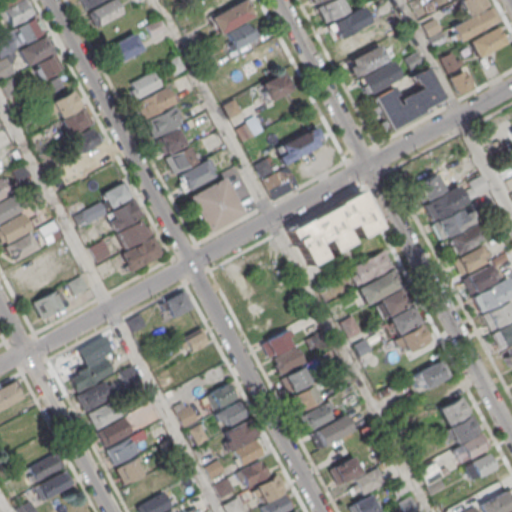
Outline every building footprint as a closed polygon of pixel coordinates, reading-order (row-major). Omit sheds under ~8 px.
[(5,26),(0,16),(0,9),(16,0),(23,0),(31,12),(5,26)] [(78,0),(83,8),(100,0),(78,0)] [(96,24),(89,11),(110,0),(115,0),(121,11),(96,24)] [(218,33),(209,17),(240,0),(242,0),(250,15),(218,33)] [(325,22),(316,7),(328,0),(340,0),(346,10),(325,22)] [(465,15),(457,0),(484,0),(486,4),(465,15)] [(458,41),(450,27),(487,6),(495,21),(458,41)] [(337,39),(329,23),(360,7),(368,22),(337,39)] [(427,36),(420,22),(431,15),(439,29),(427,36)] [(16,44),(8,29),(28,18),(37,33),(16,44)] [(150,36),(144,26),(157,19),(162,29),(150,36)] [(233,48),(225,33),(244,23),(253,38),(233,48)] [(476,56),(468,41),(496,27),(504,42),(476,56)] [(343,58),(335,43),(357,31),(365,46),(343,58)] [(433,47),(428,38),(440,32),(445,41),(433,47)] [(116,60),(109,46),(131,34),(139,48),(116,60)] [(24,64),(16,50),(43,35),(51,49),(24,64)] [(255,71),(276,61),(268,44),(247,54),(255,71)] [(348,60),(356,74),(385,59),(377,44),(348,60)] [(191,52),(203,73),(216,66),(204,45),(191,52)] [(446,72),(438,58),(450,51),(458,66),(446,72)] [(37,80),(28,65),(52,52),(60,67),(37,80)] [(409,71),(403,59),(415,52),(422,64),(409,71)] [(0,77),(0,57),(4,55),(12,71),(0,77)] [(172,74),(165,61),(177,55),(183,68),(172,74)] [(367,93),(358,77),(389,61),(397,77),(367,93)] [(211,87),(205,75),(218,68),(224,80),(211,87)] [(388,128),(371,96),(390,86),(394,94),(392,96),(396,104),(399,102),(397,98),(418,86),(415,82),(414,83),(412,79),(409,81),(407,76),(423,68),(442,102),(437,105),(435,101),(426,106),(428,109),(423,112),(421,109),(388,128)] [(457,93),(448,77),(462,70),(471,85),(457,93)] [(135,98),(127,83),(152,71),(159,86),(135,98)] [(269,99),(260,83),(279,73),(288,89),(269,99)] [(0,81),(0,83),(7,97),(17,91),(10,76),(0,81)] [(49,91),(45,83),(55,77),(60,85),(49,91)] [(141,118),(133,102),(165,86),(173,101),(141,118)] [(58,116),(50,101),(69,91),(77,106),(58,116)] [(227,116),(221,105),(232,99),(238,110),(227,116)] [(150,137),(142,121),(174,104),(182,120),(150,137)] [(68,134),(59,119),(82,106),(91,120),(68,134)] [(165,153),(156,137),(175,126),(184,143),(165,153)] [(77,152),(69,138),(88,128),(95,142),(77,152)] [(280,164),(276,156),(284,152),(280,145),(308,130),(316,145),(280,164)] [(492,159),(485,146),(497,139),(505,152),(492,159)] [(79,175),(71,159),(101,143),(109,159),(79,175)] [(162,157),(185,145),(194,162),(170,174),(162,157)] [(259,176),(253,165),(263,159),(270,170),(259,176)] [(185,189),(176,173),(202,160),(210,175),(185,189)] [(15,181),(10,170),(21,164),(27,175),(15,181)] [(260,178),(271,198),(296,185),(285,165),(260,178)] [(55,186),(48,173),(61,166),(68,178),(55,186)] [(413,185),(421,200),(446,185),(438,171),(413,185)] [(467,181),(474,195),(488,187),(481,173),(467,181)] [(188,196),(207,232),(241,213),(221,178),(188,196)] [(25,198),(20,188),(30,182),(36,193),(25,198)] [(107,207),(99,193),(117,183),(125,197),(107,207)] [(427,221),(418,204),(455,185),(464,201),(427,221)] [(308,264),(297,244),(295,245),(287,231),(359,191),(378,226),(359,237),(352,224),(344,229),(351,241),(331,252),(324,239),(317,243),(324,255),(308,264)] [(0,220),(0,199),(11,194),(19,210),(0,220)] [(112,230),(102,212),(130,198),(139,216),(112,230)] [(438,239),(430,223),(462,205),(471,221),(438,239)] [(75,224),(70,216),(83,208),(88,216),(75,224)] [(0,242),(0,222),(20,213),(28,229),(0,242)] [(43,243),(35,229),(49,220),(58,234),(43,243)] [(122,247),(113,232),(137,220),(145,235),(122,247)] [(85,244),(78,232),(90,224),(98,236),(85,244)] [(444,240),(453,255),(481,240),(473,224),(444,240)] [(28,232),(3,246),(11,260),(36,247),(28,232)] [(126,270),(118,253),(151,236),(159,253),(126,270)] [(93,261),(86,246),(99,240),(106,254),(93,261)] [(460,273),(452,259),(479,244),(483,252),(479,254),(483,260),(460,273)] [(358,282),(350,266),(381,250),(390,265),(358,282)] [(22,293),(60,274),(49,253),(12,272),(22,293)] [(469,293),(461,279),(488,264),(492,271),(488,274),(492,280),(469,293)] [(270,286),(263,270),(232,284),(239,300),(270,286)] [(365,303),(357,287),(388,271),(396,286),(365,303)] [(70,294),(64,282),(77,276),(83,288),(70,294)] [(478,311),(470,295),(502,277),(511,293),(478,311)] [(386,315),(377,299),(401,286),(410,302),(386,315)] [(38,316),(30,301),(50,290),(59,305),(38,316)] [(169,316),(161,300),(181,290),(189,305),(169,316)] [(480,314),(489,329),(511,316),(511,307),(507,299),(480,314)] [(396,334),(387,318),(411,305),(420,321),(396,334)] [(130,330),(125,320),(137,314),(142,324),(130,330)] [(348,336),(339,320),(351,314),(359,329),(348,336)] [(511,320),(490,333),(498,347),(511,339),(511,320)] [(406,352),(397,336),(421,322),(430,338),(406,352)] [(179,336),(187,351),(203,343),(199,336),(202,335),(198,326),(179,336)] [(266,357),(259,344),(263,341),(263,340),(286,328),(290,334),(285,337),(289,345),(266,357)] [(511,364),(503,348),(511,343),(511,364)] [(280,373),(271,356),(294,344),(303,360),(280,373)] [(74,391),(66,377),(102,358),(109,372),(74,391)] [(423,386),(422,383),(413,387),(407,376),(436,361),(444,376),(423,386)] [(125,385),(118,371),(129,365),(137,378),(125,385)] [(286,392),(279,379),(300,367),(307,381),(286,392)] [(0,406),(0,386),(13,379),(18,388),(15,390),(18,396),(0,406)] [(82,409),(74,395),(100,381),(108,395),(82,409)] [(211,410),(202,395),(225,383),(226,385),(229,383),(233,390),(230,391),(233,398),(211,410)] [(297,409),(290,396),(311,384),(318,398),(297,409)] [(446,424),(437,408),(460,396),(469,412),(446,424)] [(92,428),(85,414),(111,400),(119,414),(92,428)] [(215,423),(211,414),(237,400),(245,414),(224,425),(221,420),(215,423)] [(307,431),(299,415),(321,402),(330,418),(307,431)] [(181,426),(173,412),(187,405),(194,419),(181,426)] [(308,433),(316,447),(350,429),(342,414),(308,433)] [(455,443),(447,427),(469,414),(478,431),(455,443)] [(101,446),(94,432),(120,418),(128,432),(101,446)] [(225,451),(221,443),(225,441),(221,433),(245,420),(254,436),(225,451)] [(186,429),(194,444),(204,438),(196,423),(186,429)] [(459,461),(452,448),(479,433),(487,446),(459,461)] [(238,465),(231,451),(257,437),(265,451),(238,465)] [(111,463),(104,449),(127,438),(134,451),(111,463)] [(33,480),(25,467),(53,452),(60,465),(33,480)] [(469,480),(462,466),(469,463),(468,462),(485,453),(493,468),(469,480)] [(336,484),(327,469),(351,456),(359,471),(336,484)] [(121,483),(113,469),(133,458),(141,472),(121,483)] [(208,477),(202,466),(215,459),(221,470),(208,477)] [(245,487),(241,479),(237,481),(233,473),(237,471),(257,460),(261,467),(264,465),(269,474),(245,487)] [(424,482),(417,469),(432,460),(439,474),(424,482)] [(361,494),(352,478),(374,466),(383,482),(361,494)] [(42,498),(35,484),(63,469),(70,483),(42,498)] [(262,502),(254,486),(276,474),(284,490),(262,502)] [(185,491),(180,481),(190,476),(195,486),(185,491)] [(218,497),(211,485),(226,477),(232,489),(218,497)] [(388,483),(395,496),(406,490),(399,477),(388,483)] [(429,493),(425,485),(439,477),(443,485),(429,493)] [(511,505),(499,511),(481,511),(477,505),(504,490),(511,503),(511,505)] [(158,511),(141,511),(137,505),(161,492),(168,507),(158,511)] [(281,511),(264,511),(260,505),(284,492),(291,507),(281,511)] [(369,511),(350,511),(347,506),(368,494),(375,509),(369,511)] [(398,501),(404,511),(415,506),(409,495),(398,501)] [(238,511),(225,511),(221,504),(235,497),(242,510),(238,511)] [(15,511),(13,507),(27,500),(34,511),(15,511)]
